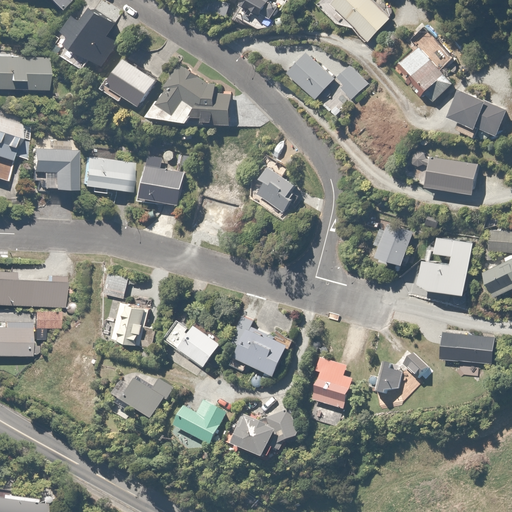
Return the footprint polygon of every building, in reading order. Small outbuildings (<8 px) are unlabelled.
[(50,0),(61,10),(71,0),(50,0)] [(244,0),(241,6),(270,22),(272,18),(280,22),(289,5),(280,0),(279,0),(244,0)] [(377,0),(335,0),(334,2),(378,43),(399,20),(377,0)] [(66,33),(55,49),(89,72),(98,58),(109,66),(123,45),(112,37),(122,22),(101,7),(91,22),(75,12),(63,30),(66,33)] [(402,63),(416,80),(413,83),(429,100),(436,94),(443,102),(460,87),(446,70),(459,58),(444,41),(430,54),(422,45),(402,63)] [(50,57),(0,55),(0,88),(49,90),(50,57)] [(126,55),(106,86),(130,102),(134,96),(152,107),(168,82),(126,55)] [(323,98),(339,76),(309,55),(293,77),(323,98)] [(185,63),(153,118),(198,125),(207,104),(222,107),(232,91),(185,63)] [(371,82),(348,66),(340,77),(348,83),(343,89),(358,99),(371,82)] [(486,130),(505,137),(511,119),(511,107),(470,91),(459,119),(466,122),(463,131),(483,139),(486,130)] [(214,111),(213,125),(238,125),(238,111),(214,111)] [(28,125),(0,115),(0,155),(13,159),(14,157),(22,160),(31,132),(26,130),(28,125)] [(47,147),(34,146),(33,171),(45,171),(45,189),(76,189),(77,148),(68,148),(68,141),(47,140),(47,147)] [(135,162),(85,155),(80,186),(131,193),(135,162)] [(484,162),(435,157),(431,189),(481,195),(484,162)] [(14,162),(0,158),(0,179),(9,182),(14,162)] [(191,171),(148,164),(142,197),(186,204),(191,171)] [(264,188),(257,199),(289,217),(297,203),(294,201),(299,191),(265,172),(258,185),(264,188)] [(388,221),(381,258),(405,263),(412,226),(388,221)] [(511,231),(492,230),(490,250),(511,251),(511,231)] [(511,259),(488,273),(502,298),(511,292),(511,259)] [(135,275),(108,269),(103,292),(130,298),(135,275)] [(67,280),(0,277),(0,304),(66,306),(67,280)] [(154,308),(124,299),(113,337),(143,346),(154,308)] [(62,310),(36,310),(36,328),(62,328),(62,310)] [(179,325),(170,339),(217,368),(234,340),(208,324),(203,332),(190,324),(186,330),(179,325)] [(33,327),(0,325),(0,354),(32,356),(33,327)] [(300,345),(255,326),(242,359),(287,377),(300,345)] [(499,333),(446,330),(445,361),(498,363),(499,333)] [(423,354),(410,365),(423,381),(436,370),(423,354)] [(330,357),(315,399),(353,412),(364,381),(351,376),(354,366),(330,357)] [(390,359),(382,358),(380,392),(388,393),(387,396),(397,397),(397,392),(405,393),(406,366),(390,365),(390,359)] [(128,383),(122,396),(129,400),(124,408),(140,416),(143,411),(164,422),(181,389),(164,380),(160,387),(143,378),(138,389),(128,383)] [(207,415),(192,408),(176,444),(205,456),(211,443),(224,449),(240,414),(213,402),(207,415)] [(261,420),(250,449),(285,462),(291,446),(311,436),(299,411),(271,423),(261,420)] [(11,490),(0,489),(0,511),(51,511),(52,503),(10,499),(11,490)]
